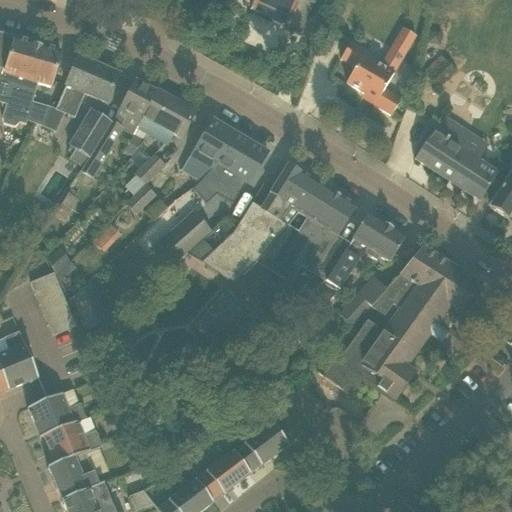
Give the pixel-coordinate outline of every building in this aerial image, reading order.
[(245,0),(245,2),(252,5),(250,10),(271,19),(272,23),(281,26),(284,25),(300,32),(314,0),(245,0)] [(380,68),(364,58),(367,52),(351,43),(341,60),(355,69),(346,84),(376,102),(374,107),(391,117),(401,101),(385,92),(395,76),(394,76),(417,38),(403,30),(380,68)] [(13,38),(0,34),(0,76),(1,75),(2,71),(12,40),(13,38)] [(12,40),(2,71),(1,75),(0,76),(0,104),(6,106),(2,119),(3,125),(15,128),(19,124),(25,126),(36,89),(34,88),(35,84),(50,88),(60,54),(12,40)] [(50,109),(43,128),(56,134),(64,116),(73,119),(75,115),(77,115),(85,96),(107,105),(119,75),(78,57),(55,111),(50,109)] [(437,90),(455,75),(440,57),(422,72),(437,90)] [(120,111),(83,168),(81,173),(93,181),(115,147),(114,146),(124,131),(133,136),(135,131),(142,119),(155,92),(135,82),(120,111)] [(142,119),(135,131),(144,135),(164,146),(170,134),(181,140),(195,112),(156,91),(155,92),(142,119)] [(43,128),(50,109),(40,106),(34,126),(43,128)] [(69,160),(83,168),(120,111),(107,119),(91,110),(68,147),(70,149),(67,152),(72,155),(69,160)] [(476,137),(443,116),(414,161),(479,202),(498,173),(466,153),(476,137)] [(182,174),(196,183),(217,166),(226,150),(234,155),(243,139),(212,121),(182,174)] [(124,152),(131,157),(140,141),(132,137),(124,152)] [(250,185),(268,154),(243,139),(234,155),(226,150),(217,166),(189,192),(204,208),(214,199),(232,210),(249,184),(250,185)] [(133,176),(144,186),(162,170),(164,167),(153,156),(133,176)] [(511,156),(508,175),(509,176),(507,180),(489,209),(507,220),(511,213),(511,212),(511,156)] [(293,210),(312,181),(288,166),(269,196),(270,196),(261,211),(251,205),(235,231),(224,219),(209,232),(184,254),(209,271),(230,283),(256,260),(262,255),(296,213),(293,210)] [(262,255),(256,260),(288,281),(299,264),(324,280),(354,236),(343,229),(356,208),(312,181),(293,210),(296,213),(262,255)] [(136,215),(154,198),(144,186),(125,205),(136,215)] [(184,254),(209,232),(194,215),(153,251),(168,268),(184,254)] [(390,263),(405,238),(368,215),(354,236),(324,280),(323,282),(325,283),(339,291),(358,260),(363,263),(368,256),(377,262),(381,257),(390,263)] [(461,316),(480,286),(422,249),(399,276),(460,315),(461,316)] [(30,285),(34,294),(58,285),(54,275),(30,285)] [(292,308),(291,306),(265,275),(243,294),(252,305),(271,326),(272,326),(290,310),(292,308)] [(399,276),(385,292),(371,309),(384,318),(393,306),(398,310),(381,333),(366,323),(339,362),(330,356),(317,374),(351,398),(364,380),(394,401),(415,372),(408,367),(429,336),(440,344),(449,332),(448,332),(460,315),(399,276)] [(371,309),(385,292),(373,280),(340,316),(352,328),(371,309)] [(88,284),(68,297),(88,329),(109,316),(88,284)] [(62,296),(58,285),(34,294),(39,305),(62,296)] [(39,305),(43,316),(67,307),(62,296),(39,305)] [(194,328),(215,346),(243,315),(222,296),(194,328)] [(43,316),(48,327),(71,317),(67,307),(43,316)] [(75,328),(71,317),(48,327),(52,338),(75,328)] [(38,381),(19,334),(3,340),(9,353),(0,356),(0,372),(7,388),(6,389),(8,392),(8,393),(9,393),(9,392),(37,380),(37,381),(38,381)] [(77,424),(77,425),(86,421),(80,406),(67,411),(61,397),(62,397),(62,395),(27,410),(27,411),(28,411),(40,439),(43,437),(44,438),(77,424)] [(111,396),(104,400),(110,410),(117,407),(111,396)] [(117,407),(110,410),(115,421),(122,417),(117,407)] [(55,466),(59,464),(59,465),(85,454),(85,455),(102,448),(95,433),(83,438),(77,425),(77,424),(44,438),(43,437),(40,439),(39,439),(39,440),(44,438),(55,466)] [(249,476),(249,477),(251,477),(249,475),(259,467),(261,469),(262,468),(261,467),(287,448),(287,449),(288,448),(271,425),(270,426),(245,446),(244,445),(243,446),(244,446),(233,454),(249,476)] [(212,505),(211,505),(212,506),(213,505),(211,503),(222,496),(223,497),(224,497),(224,496),(249,477),(249,476),(233,454),(233,453),(232,454),(232,455),(207,474),(206,473),(205,474),(206,475),(196,482),(195,483),(212,505)] [(99,487),(85,455),(85,454),(59,465),(59,464),(55,466),(47,469),(47,470),(48,470),(62,502),(61,503),(61,504),(62,503),(99,487)] [(195,483),(196,482),(195,482),(194,482),(195,483),(169,502),(168,502),(168,503),(158,511),(157,510),(156,511),(157,511),(202,511),(211,505),(212,505),(195,483)] [(62,503),(65,511),(113,511),(103,487),(104,486),(103,485),(99,487),(62,503)] [(136,511),(153,506),(143,493),(129,498),(134,511),(136,511)]
